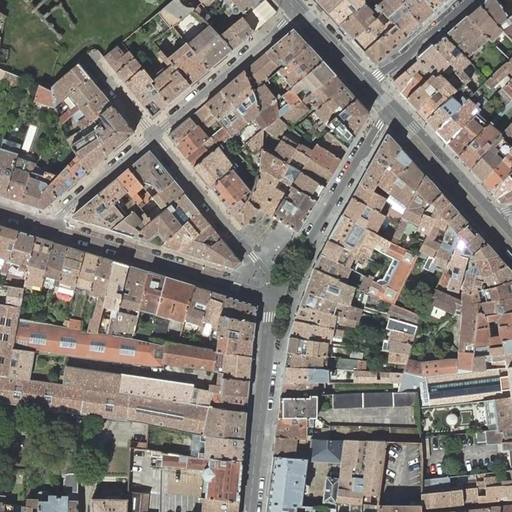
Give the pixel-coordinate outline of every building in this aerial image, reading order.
[(173,0),(163,8),(180,20),(192,10),(193,10),(198,6),(196,6),(195,7),(194,8),(192,8),(191,8),(189,8),(188,8),(186,8),(185,7),(184,7),(183,6),(182,6),(181,5),(180,4),(179,3),(179,2),(179,1),(178,0),(173,0)] [(230,0),(227,3),(229,5),(233,2),(237,7),(236,6),(235,6),(234,7),(233,7),(232,8),(232,9),(232,10),(232,11),(232,12),(232,13),(233,14),(234,14),(235,15),(236,15),(237,15),(238,14),(241,11),(243,14),(252,7),(254,9),(263,0),(230,0)] [(254,32),(277,12),(265,0),(263,0),(254,9),(252,7),(243,14),(241,16),(254,32)] [(329,14),(344,0),(320,0),(318,2),(324,8),(329,14)] [(344,0),(329,14),(334,20),(340,26),(364,5),(366,3),(368,0),(344,0)] [(364,5),(340,26),(347,34),(352,40),(375,19),(383,12),(377,6),(376,5),(371,0),(368,0),(366,3),(364,5)] [(406,38),(421,25),(398,0),(383,0),(377,6),(383,12),(390,20),(395,25),(406,38)] [(424,0),(398,0),(421,25),(435,12),(424,0)] [(424,0),(435,12),(448,0),(424,0)] [(485,0),(480,5),(487,14),(497,25),(507,18),(504,12),(503,11),(500,6),(506,2),(504,0),(485,0)] [(201,3),(198,6),(193,10),(202,19),(203,17),(207,21),(213,16),(201,3)] [(480,5),(467,16),(477,27),(488,39),(491,42),(502,31),(497,25),(487,14),(480,5)] [(180,20),(163,8),(158,12),(170,28),(173,26),(180,20)] [(358,46),(364,52),(387,32),(395,25),(390,20),(383,12),(375,19),(352,40),(358,46)] [(511,14),(511,15),(507,18),(497,25),(502,31),(507,36),(511,41),(511,14)] [(236,23),(220,36),(232,50),(243,41),(254,32),(241,16),(239,18),(239,19),(236,23)] [(467,16),(444,36),(466,58),(472,53),(482,45),(488,39),(477,27),(467,16)] [(203,17),(202,19),(201,20),(208,27),(187,45),(208,70),(219,61),(232,50),(220,36),(211,25),(207,21),(203,17)] [(376,64),(406,38),(395,25),(387,32),(364,52),(374,64),(376,64)] [(299,36),(293,30),(266,52),(278,66),(280,65),(282,68),(308,46),(299,36)] [(465,85),(469,89),(472,86),(468,82),(470,81),(462,70),(470,62),(466,58),(444,36),(433,46),(450,64),(455,69),(457,70),(459,73),(456,75),(459,78),(463,83),(464,83),(465,85)] [(208,70),(187,45),(186,43),(183,39),(180,41),(184,45),(171,56),(167,51),(164,54),(168,59),(172,64),(190,86),(197,80),(208,70)] [(118,46),(103,57),(112,67),(116,73),(134,58),(128,51),(124,54),(120,49),(118,46)] [(315,53),(308,46),(282,68),(280,69),(278,71),(290,85),(286,89),(288,91),(323,62),(315,53)] [(446,74),(448,76),(451,73),(453,71),(454,73),(457,70),(455,69),(450,64),(433,46),(418,59),(423,65),(432,75),(435,78),(439,74),(446,74)] [(178,95),(190,86),(172,64),(168,59),(164,54),(161,50),(157,53),(169,67),(153,81),(151,82),(155,88),(168,104),(178,95)] [(266,53),(249,67),(263,84),(267,80),(278,71),(280,69),(282,68),(280,65),(278,66),(266,52),(266,53)] [(485,82),(491,88),(508,73),(511,77),(511,56),(509,59),(488,80),(485,82)] [(134,58),(116,73),(121,79),(125,83),(143,68),(134,58)] [(393,84),(400,92),(412,78),(423,65),(418,59),(405,71),(392,82),(393,84)] [(271,103),(259,111),(254,116),(262,130),(264,129),(278,117),(281,114),(292,108),(301,101),(296,95),(306,86),(312,92),(334,75),(328,69),(323,62),(288,91),(281,97),(276,99),(274,101),(271,103)] [(85,72),(78,64),(62,78),(59,80),(57,81),(51,87),(52,91),(53,98),(55,107),(65,99),(69,95),(90,78),(85,72)] [(403,96),(406,99),(419,86),(420,87),(432,75),(423,65),(412,78),(400,92),(403,96)] [(246,69),(244,71),(245,73),(246,75),(247,77),(248,79),(249,82),(250,84),(251,86),(252,88),(253,91),(253,92),(263,84),(249,67),(246,69)] [(151,82),(153,81),(143,68),(125,83),(139,101),(155,88),(151,82)] [(421,116),(426,120),(451,95),(455,92),(456,91),(451,86),(459,78),(456,75),(459,73),(457,70),(454,73),(452,75),(450,77),(446,81),(416,110),(421,116)] [(21,83),(22,78),(6,71),(5,75),(4,78),(21,83)] [(212,98),(205,105),(212,113),(223,127),(231,136),(232,137),(248,122),(254,116),(259,111),(258,109),(258,106),(257,104),(256,102),(256,100),(255,98),(254,96),(254,94),(253,92),(253,91),(252,88),(251,86),(250,84),(249,82),(248,79),(247,77),(246,75),(245,73),(244,71),(221,91),(212,98)] [(446,74),(439,74),(435,78),(432,75),(420,87),(419,86),(406,99),(411,104),(416,110),(446,81),(450,77),(448,76),(446,74)] [(339,80),(334,75),(292,108),(281,114),(282,116),(292,124),(296,127),(299,125),(314,112),(316,111),(345,87),(339,80)] [(511,97),(511,77),(502,88),(511,97)] [(94,84),(90,78),(69,95),(65,99),(71,107),(68,110),(68,111),(58,120),(59,122),(60,125),(73,115),(80,109),(101,92),(94,84)] [(263,84),(253,92),(254,94),(254,96),(255,98),(256,100),(256,102),(257,104),(258,106),(258,109),(259,111),(271,103),(274,101),(276,99),(281,97),(279,94),(274,97),(265,86),(269,83),(267,80),(263,84)] [(485,82),(474,93),(481,99),(491,88),(485,82)] [(431,126),(435,131),(465,102),(467,99),(473,94),(469,89),(465,85),(464,83),(463,83),(456,91),(455,92),(461,98),(457,102),(451,95),(426,120),(431,126)] [(296,95),(301,101),(312,92),(306,86),(296,95)] [(33,87),(32,101),(46,102),(47,88),(33,87)] [(350,92),(345,87),(316,111),(314,112),(323,123),(320,126),(316,122),(304,134),(312,139),(320,130),(323,128),(326,125),(335,117),(356,99),(350,92)] [(161,110),(168,104),(155,88),(139,101),(153,117),(161,110)] [(496,93),(508,104),(511,99),(511,97),(502,88),(496,93)] [(105,97),(101,92),(80,109),(73,115),(82,129),(93,121),(112,105),(105,97)] [(361,105),(356,99),(335,117),(354,138),(363,124),(369,114),(369,113),(361,105)] [(442,138),(447,143),(475,114),(479,110),(476,108),(479,104),(477,103),(474,106),(467,99),(465,102),(435,131),(442,138)] [(511,99),(508,104),(495,116),(487,125),(458,156),(464,162),(470,169),(493,142),(500,135),(505,130),(511,122),(511,99)] [(131,129),(112,105),(93,121),(82,129),(67,139),(70,144),(77,156),(86,173),(98,163),(115,149),(134,133),(131,129)] [(212,113),(205,105),(196,112),(189,118),(197,126),(207,118),(212,113)] [(475,114),(481,119),(489,111),(489,110),(490,110),(488,109),(484,105),(479,110),(475,114)] [(452,150),(458,156),(487,125),(481,119),(475,114),(447,143),(452,150)] [(285,123),(278,117),(264,129),(275,137),(285,123)] [(354,138),(335,117),(326,125),(330,128),(327,132),(348,149),(351,144),(354,138)] [(197,126),(189,118),(178,127),(168,136),(175,145),(197,126)] [(511,122),(505,130),(500,135),(493,142),(470,169),(476,176),(482,183),(509,152),(511,148),(511,122)] [(186,158),(210,137),(207,134),(205,135),(202,133),(197,126),(175,145),(182,153),(186,158)] [(221,145),(231,136),(223,127),(210,137),(186,158),(191,163),(194,167),(221,145)] [(264,129),(262,130),(246,143),(254,152),(258,151),(261,149),(262,149),(302,173),(325,188),(330,179),(333,174),(282,141),(276,149),(263,141),(264,129)] [(348,149),(327,132),(317,144),(341,160),(346,153),(348,149)] [(371,163),(359,184),(367,189),(370,185),(374,188),(377,184),(376,183),(401,148),(393,140),(388,134),(386,134),(371,163)] [(284,137),(282,141),(333,174),(337,166),(341,160),(317,144),(315,147),(313,152),(301,145),(300,146),(284,137)] [(0,195),(4,197),(14,167),(17,157),(21,144),(17,143),(14,153),(4,149),(7,140),(3,139),(0,149),(0,195)] [(7,140),(4,149),(14,153),(17,143),(7,140)] [(224,148),(221,145),(194,167),(202,178),(211,188),(236,167),(237,166),(235,162),(232,164),(221,150),(224,148)] [(367,189),(386,199),(389,195),(390,194),(386,191),(412,160),(404,152),(401,148),(376,183),(377,184),(374,188),(370,185),(367,189)] [(486,186),(490,191),(511,171),(511,148),(509,152),(482,183),(486,186)] [(320,195),(325,188),(302,173),(262,149),(261,149),(260,167),(280,179),(291,186),(316,201),(320,195)] [(173,180),(150,151),(141,159),(128,169),(121,175),(117,179),(127,191),(134,200),(139,206),(141,208),(148,202),(152,198),(173,180)] [(72,185),(86,173),(77,156),(58,176),(50,184),(48,187),(57,197),(72,185)] [(14,200),(21,202),(31,173),(31,172),(36,163),(30,161),(27,171),(19,169),(22,159),(17,157),(14,167),(4,197),(14,200)] [(30,161),(22,159),(19,169),(27,171),(30,161)] [(386,217),(398,223),(403,215),(406,209),(409,202),(425,175),(416,165),(412,160),(386,191),(390,194),(389,195),(386,199),(393,204),(391,208),(386,217)] [(228,209),(249,191),(248,189),(250,188),(252,184),(248,180),(245,181),(243,182),(239,178),(236,174),(239,171),(236,167),(211,188),(220,199),(228,209)] [(280,179),(260,167),(259,173),(255,183),(252,192),(247,201),(259,209),(260,209),(266,213),(268,214),(272,216),(273,217),(285,197),(286,194),(275,187),(280,179)] [(58,176),(45,171),(43,176),(40,175),(31,172),(31,173),(21,202),(38,208),(44,210),(57,197),(48,187),(50,184),(58,176)] [(494,195),(497,198),(511,189),(511,171),(490,191),(494,195)] [(398,223),(389,242),(397,246),(403,232),(414,236),(417,230),(427,207),(441,193),(430,181),(425,175),(409,202),(406,209),(403,215),(398,223)] [(127,191),(117,179),(105,189),(98,194),(109,207),(118,199),(120,197),(127,191)] [(179,186),(173,180),(152,198),(148,202),(150,205),(152,203),(155,200),(159,205),(156,208),(147,216),(151,221),(185,194),(179,186)] [(359,184),(351,197),(378,213),(386,199),(367,189),(359,184)] [(307,216),(316,201),(291,186),(289,190),(293,193),(289,200),(285,197),(273,217),(292,229),(297,233),(307,216)] [(511,202),(511,201),(511,189),(497,198),(500,203),(502,203),(510,202),(511,202)] [(247,201),(252,192),(249,191),(228,209),(227,210),(230,213),(242,227),(244,227),(251,218),(259,209),(247,201)] [(444,196),(441,193),(427,207),(417,230),(427,235),(439,212),(449,202),(444,196)] [(109,207),(98,194),(72,217),(72,218),(80,220),(89,223),(109,207)] [(199,211),(185,194),(151,221),(132,237),(141,240),(148,242),(158,233),(165,242),(199,211)] [(111,230),(139,206),(134,200),(127,206),(120,197),(118,199),(109,207),(89,223),(102,227),(111,230)] [(351,197),(341,215),(375,234),(379,236),(380,237),(383,230),(379,228),(385,216),(378,213),(351,197)] [(425,241),(419,251),(430,256),(424,267),(429,269),(444,237),(449,222),(458,212),(452,205),(449,202),(439,212),(427,235),(425,241)] [(147,216),(141,208),(139,206),(111,230),(122,233),(132,237),(151,221),(147,216)] [(211,225),(199,211),(165,242),(161,246),(171,249),(178,251),(211,225)] [(444,237),(429,269),(428,270),(433,272),(437,264),(445,268),(460,238),(456,233),(468,223),(461,215),(458,212),(449,222),(444,237)] [(367,293),(392,304),(393,304),(418,255),(397,246),(389,242),(380,237),(379,236),(375,234),(341,215),(328,240),(366,259),(373,247),(385,253),(395,257),(384,279),(383,279),(382,279),(381,279),(380,280),(379,280),(379,281),(378,281),(378,282),(377,282),(377,283),(373,281),(367,293)] [(438,285),(444,288),(447,289),(451,277),(455,267),(464,244),(477,233),(470,225),(468,223),(456,233),(460,238),(445,268),(438,285)] [(9,262),(10,261),(18,232),(1,226),(0,225),(0,259),(4,260),(2,266),(1,272),(7,273),(8,266),(9,265),(9,262)] [(216,231),(211,225),(178,251),(186,253),(201,258),(205,244),(211,246),(221,238),(216,231)] [(27,272),(35,237),(18,232),(10,261),(21,264),(20,268),(19,269),(27,272)] [(480,236),(477,233),(464,244),(455,267),(459,268),(456,279),(451,277),(447,289),(458,292),(467,258),(470,256),(474,254),(486,243),(480,236)] [(32,284),(42,287),(43,282),(44,277),(52,242),(35,237),(27,272),(24,286),(31,287),(32,284)] [(241,262),(221,238),(211,246),(205,244),(201,258),(218,264),(233,268),(236,266),(241,262)] [(328,240),(321,254),(348,267),(353,270),(354,270),(358,263),(363,266),(366,259),(328,240)] [(60,281),(68,247),(52,242),(44,277),(56,280),(60,281)] [(491,248),(486,243),(474,254),(470,256),(469,261),(497,255),(491,248)] [(56,280),(54,285),(59,286),(68,247),(60,281),(56,280)] [(74,290),(75,286),(84,252),(68,247),(59,286),(58,291),(73,295),(74,290)] [(91,290),(100,257),(88,254),(84,252),(75,286),(91,290)] [(321,254),(314,269),(341,281),(346,283),(351,273),(363,279),(360,285),(356,283),(354,287),(358,289),(361,290),(367,293),(373,281),(374,277),(370,275),(368,278),(365,276),(354,270),(353,270),(348,267),(321,254)] [(484,276),(506,266),(501,260),(497,255),(469,261),(466,273),(484,276)] [(91,319),(88,332),(97,333),(103,307),(114,261),(103,258),(100,257),(91,290),(90,295),(99,297),(93,319),(91,319)] [(119,263),(114,261),(103,307),(111,309),(110,317),(115,318),(117,312),(118,306),(128,266),(119,263)] [(118,306),(139,309),(148,272),(134,268),(128,266),(118,306)] [(489,289),(511,280),(511,275),(511,271),(506,266),(484,276),(466,273),(462,291),(472,294),(473,289),(479,291),(489,289)] [(459,268),(455,267),(451,277),(456,279),(459,268)] [(314,269),(305,292),(348,305),(356,307),(361,290),(358,289),(354,287),(346,283),(341,281),(314,269)] [(156,313),(165,277),(155,274),(148,272),(139,309),(156,313)] [(43,282),(54,285),(56,280),(44,277),(43,282)] [(150,338),(163,340),(169,318),(184,322),(185,321),(195,286),(165,277),(156,313),(154,320),(155,320),(150,338)] [(403,373),(422,377),(456,374),(457,370),(472,370),(474,356),(475,346),(476,329),(478,313),(482,313),(482,316),(511,311),(511,280),(489,289),(479,291),(473,289),(472,294),(462,291),(461,301),(443,293),(443,292),(436,290),(430,303),(454,313),(462,314),(458,359),(449,359),(422,363),(407,359),(406,363),(403,373)] [(194,329),(198,331),(199,328),(200,326),(202,321),(210,291),(195,286),(185,321),(196,324),(194,329)] [(415,313),(420,315),(423,317),(430,303),(436,290),(436,289),(428,286),(415,313)] [(6,305),(21,307),(24,288),(9,287),(6,305)] [(212,330),(210,334),(213,335),(214,335),(215,330),(220,315),(226,296),(210,291),(202,321),(200,326),(199,328),(203,329),(205,322),(212,324),(211,324),(211,325),(212,325),(212,326),(213,327),(212,330)] [(358,321),(362,309),(356,307),(348,305),(305,292),(300,306),(338,316),(358,321)] [(220,315),(255,323),(256,313),(257,307),(256,306),(226,296),(220,315)] [(0,375),(9,377),(11,365),(11,360),(14,349),(19,319),(21,307),(6,305),(0,304),(0,375)] [(394,319),(417,326),(420,315),(415,313),(393,304),(392,304),(388,317),(390,318),(394,319)] [(300,306),(295,321),(333,329),(336,321),(355,326),(355,325),(366,328),(367,323),(358,321),(338,316),(300,306)] [(511,311),(482,316),(482,313),(478,313),(476,329),(488,328),(497,326),(511,324),(511,311)] [(137,316),(117,312),(115,318),(112,330),(133,334),(137,316)] [(218,335),(254,340),(254,330),(255,323),(220,315),(215,330),(214,335),(218,335)] [(390,318),(387,328),(392,330),(415,335),(417,326),(394,319),(390,318)] [(14,349),(34,351),(68,356),(163,368),(164,363),(213,371),(216,371),(223,374),(223,376),(223,378),(250,380),(251,368),(252,357),(216,352),(212,351),(212,349),(208,349),(194,346),(178,343),(164,341),(163,345),(132,338),(111,335),(97,333),(88,332),(81,331),(81,330),(68,327),(63,326),(46,323),(34,321),(19,319),(14,349)] [(69,320),(68,327),(81,330),(83,323),(69,320)] [(184,322),(183,325),(194,329),(196,324),(185,321),(184,322)] [(295,321),(289,337),(328,343),(331,343),(333,334),(343,337),(344,331),(334,329),(333,329),(295,321)] [(488,328),(476,329),(475,346),(490,344),(503,342),(502,339),(511,337),(511,324),(497,326),(499,336),(490,337),(488,328)] [(497,326),(488,328),(490,337),(499,336),(497,326)] [(392,340),(412,344),(415,335),(392,330),(389,339),(392,340)] [(216,352),(252,357),(253,348),(254,340),(218,335),(216,352)] [(289,337),(287,352),(327,356),(328,356),(331,357),(332,354),(327,353),(328,343),(289,337)] [(490,344),(475,346),(474,356),(511,352),(511,337),(502,339),(503,342),(503,346),(491,348),(490,344)] [(390,352),(409,354),(412,344),(392,340),(389,339),(388,343),(391,343),(390,352)] [(11,365),(9,377),(29,380),(34,351),(14,349),(11,360),(17,361),(16,366),(11,365)] [(287,352),(284,367),(324,369),(326,369),(344,370),(352,370),(353,359),(340,358),(335,357),(331,357),(328,356),(327,356),(287,352)] [(390,352),(389,362),(406,363),(407,359),(409,354),(390,352)] [(511,352),(474,356),(472,370),(487,370),(507,368),(511,367),(511,352)] [(67,366),(64,385),(70,385),(86,388),(103,390),(121,393),(143,396),(158,399),(173,401),(177,401),(186,401),(191,403),(192,398),(194,388),(200,389),(222,393),(248,396),(249,390),(250,380),(223,378),(222,385),(196,382),(196,384),(194,385),(188,384),(176,382),(161,380),(146,377),(123,374),(106,372),(89,369),(73,367),(67,366)] [(284,367),(283,382),(324,382),(324,375),(335,375),(335,378),(343,378),(344,374),(354,375),(353,382),(400,383),(403,373),(354,371),(344,370),(326,369),(324,369),(284,367)] [(212,437),(244,440),(246,424),(247,412),(224,409),(191,403),(186,401),(177,401),(173,401),(158,399),(143,396),(121,393),(103,390),(86,388),(70,385),(64,385),(29,380),(9,377),(0,375),(0,401),(80,413),(132,421),(149,424),(194,433),(201,435),(212,437)] [(281,395),(280,398),(309,398),(309,396),(316,396),(317,395),(324,395),(324,391),(317,391),(317,385),(324,385),(324,382),(283,382),(281,395)] [(194,388),(192,398),(198,399),(200,389),(194,388)] [(224,409),(247,412),(248,402),(248,396),(222,393),(200,389),(198,399),(192,398),(191,403),(224,409)] [(397,392),(332,394),(333,408),(417,406),(416,392),(397,392)] [(279,411),(278,417),(313,418),(316,418),(316,396),(309,396),(309,398),(280,398),(279,411)] [(511,397),(510,398),(485,401),(488,430),(502,429),(505,442),(511,441),(511,397)] [(276,433),(275,437),(297,438),(305,439),(311,439),(312,439),(312,434),(313,418),(278,417),(276,433)] [(329,431),(329,440),(344,441),(368,441),(386,441),(420,443),(420,437),(419,429),(329,426),(329,427),(329,431)] [(479,432),(476,432),(477,442),(486,441),(486,444),(501,442),(501,451),(509,450),(511,470),(511,441),(505,442),(502,429),(488,430),(485,430),(485,431),(479,432)] [(243,448),(244,440),(212,437),(201,435),(194,433),(192,456),(204,458),(242,462),(243,448)] [(295,458),(307,459),(308,459),(309,452),(296,451),(297,442),(305,442),(305,439),(297,438),(275,437),(274,451),(273,457),(295,458)] [(309,452),(308,459),(342,462),(344,441),(329,440),(322,440),(312,439),(311,439),(309,452)] [(361,511),(361,504),(363,493),(368,441),(344,441),(342,462),(340,472),(337,501),(336,509),(335,511),(361,511)] [(386,441),(368,441),(363,493),(379,494),(386,441)] [(240,479),(242,462),(204,458),(192,456),(163,452),(152,450),(151,457),(162,458),(164,458),(163,467),(203,471),(203,472),(202,473),(202,474),(202,475),(202,476),(203,476),(203,477),(203,478),(204,478),(204,479),(203,481),(201,498),(203,498),(238,501),(240,479)] [(295,511),(296,506),(300,506),(302,494),(307,493),(308,486),(304,483),(307,459),(295,458),(273,457),(267,506),(265,511),(295,511)] [(511,481),(501,481),(501,486),(489,487),(489,496),(478,497),(478,504),(509,501),(509,498),(511,496),(511,470),(509,471),(511,481)] [(331,508),(336,509),(337,501),(340,472),(334,471),(333,474),(329,473),(328,477),(327,477),(323,508),(331,508)] [(77,492),(78,474),(75,474),(75,473),(68,473),(68,474),(65,474),(65,478),(64,478),(64,487),(65,487),(65,492),(69,492),(77,492)] [(501,486),(501,481),(500,476),(483,477),(483,483),(478,483),(479,488),(489,487),(501,486)] [(447,477),(422,480),(422,494),(422,506),(421,509),(450,506),(463,505),(478,504),(478,497),(477,488),(476,488),(475,479),(468,479),(455,481),(453,485),(453,491),(450,491),(449,491),(447,477)] [(143,493),(128,491),(128,500),(127,511),(140,511),(143,493)] [(57,511),(58,497),(52,497),(50,497),(50,494),(48,492),(40,492),(38,494),(38,501),(32,500),(27,500),(27,507),(26,507),(38,507),(37,511),(57,511)] [(67,501),(77,502),(77,492),(69,492),(68,494),(68,497),(67,497),(67,501)] [(361,511),(377,511),(377,506),(377,505),(379,494),(363,493),(361,504),(370,504),(369,511),(361,511)] [(59,497),(58,497),(57,511),(77,511),(78,502),(77,502),(67,501),(67,497),(61,497),(61,496),(59,495),(59,497)] [(127,511),(128,500),(121,500),(119,500),(119,497),(106,496),(106,499),(104,499),(103,499),(91,499),(91,506),(90,511),(127,511)] [(237,511),(237,510),(238,501),(203,498),(201,511),(237,511)] [(26,511),(26,507),(27,507),(23,506),(22,511),(12,511),(13,505),(11,505),(12,500),(5,500),(5,504),(4,511),(26,511)]
